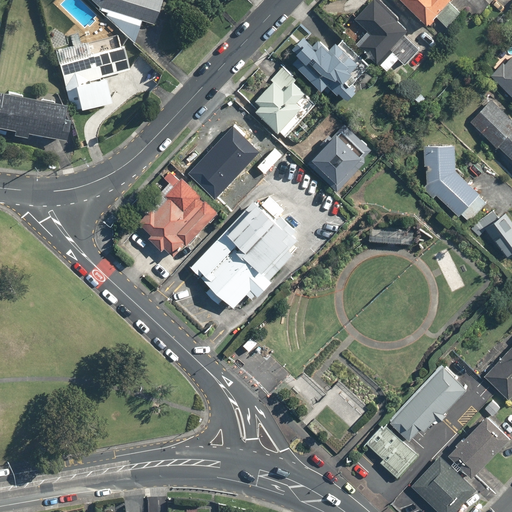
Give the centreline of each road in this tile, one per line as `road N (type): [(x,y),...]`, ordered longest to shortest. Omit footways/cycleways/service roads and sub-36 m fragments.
road 1 (tertiary): [(41,193),(76,189),(147,146),(284,0)]
road 2 (tertiary): [(41,193),(54,221),(221,383)]
road 3 (primary): [(153,462),(0,488)]
road 4 (primary): [(221,383),(264,418),(309,492)]
